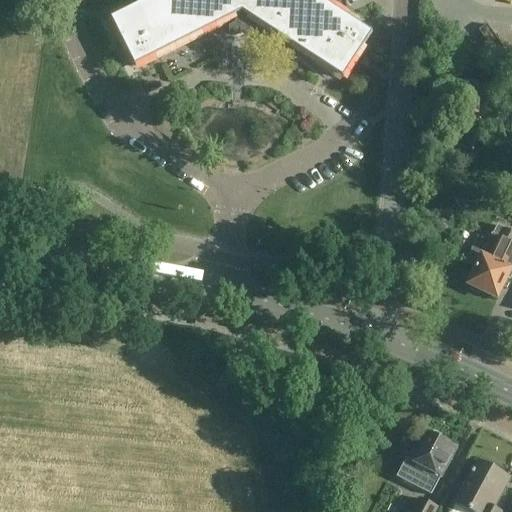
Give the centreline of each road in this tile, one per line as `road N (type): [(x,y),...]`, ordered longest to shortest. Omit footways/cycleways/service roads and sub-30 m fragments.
road 1 (unclassified): [(372,335),(210,286),(0,257)]
road 2 (unclassified): [(372,335),(383,306),(404,0)]
road 3 (unclassified): [(511,393),(372,335)]
